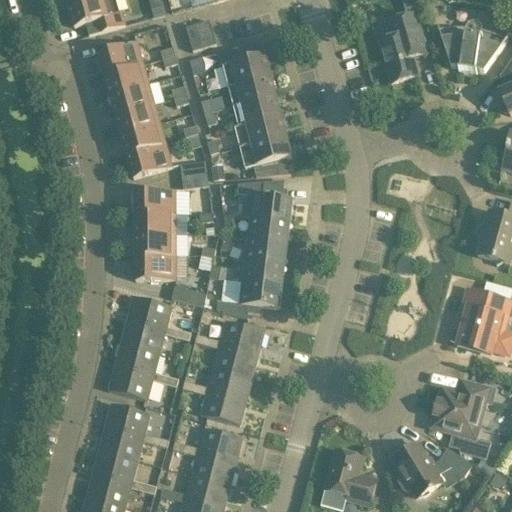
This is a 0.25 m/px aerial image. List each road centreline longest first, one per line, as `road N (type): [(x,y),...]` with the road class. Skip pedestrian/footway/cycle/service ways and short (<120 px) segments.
road 1 (residential): [(26,0),(43,60),(74,83),(97,197),(92,335),(51,511)]
road 2 (residential): [(311,385),(359,207),(353,160)]
road 3 (residential): [(353,160),(311,0)]
road 4 (residential): [(359,374),(391,376),(402,393),(398,415),(378,428),(357,423),(345,392)]
road 5 (residential): [(275,511),(311,385)]
